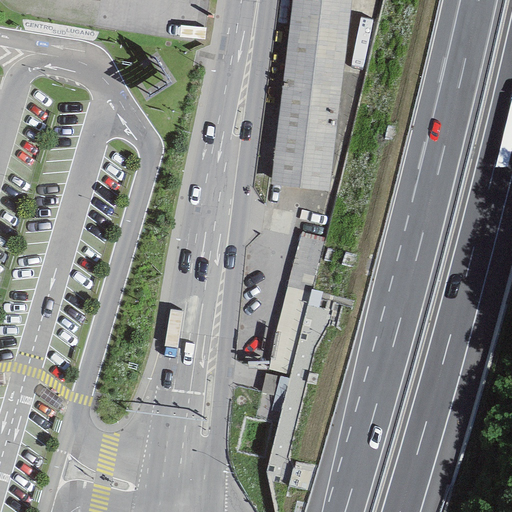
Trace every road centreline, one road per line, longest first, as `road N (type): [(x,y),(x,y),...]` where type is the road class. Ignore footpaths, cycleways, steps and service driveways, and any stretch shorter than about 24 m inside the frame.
road 1 (motorway): [(477,0),(344,511)]
road 2 (secondary): [(205,488),(253,117),(252,0)]
road 3 (secondary): [(244,0),(221,94),(164,474)]
road 4 (motorway): [(403,511),(511,102)]
